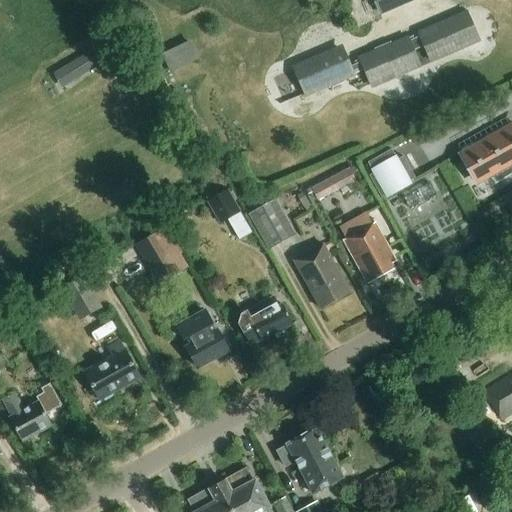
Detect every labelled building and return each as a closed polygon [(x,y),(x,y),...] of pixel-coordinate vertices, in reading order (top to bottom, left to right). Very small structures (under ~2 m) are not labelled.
[(401,0),(375,0),(381,12),(403,2),(401,0)] [(466,16),(469,15),(468,11),(418,33),(419,35),(413,38),(412,35),(390,44),(389,41),(373,48),(374,51),(353,61),(354,63),(348,66),(340,49),(294,69),(304,91),(300,93),(302,96),(329,84),(331,88),(344,82),(342,79),(360,71),(359,68),(363,66),(371,83),(416,63),(411,51),(424,45),(429,58),(475,38),(466,16)] [(169,50),(177,69),(206,57),(197,37),(169,50)] [(75,81),(104,65),(95,50),(67,66),(75,81)] [(511,168),(508,162),(511,159),(511,129),(463,157),(476,180),(488,173),(494,184),(511,174),(511,168)] [(393,149),(369,163),(374,173),(370,176),(383,198),(387,195),(389,198),(413,184),(411,180),(416,177),(404,156),(399,159),(393,149)] [(362,179),(355,166),(312,188),(319,202),(362,179)] [(243,210),(231,191),(209,203),(221,223),(243,210)] [(296,235),(276,200),(250,215),(270,250),(296,235)] [(392,263),(397,260),(376,223),(345,241),(365,278),(368,283),(394,268),(392,263)] [(170,234),(140,250),(159,284),(189,267),(170,234)] [(322,310),(351,293),(323,246),(294,263),(322,310)] [(89,281),(66,293),(80,320),(103,308),(89,281)] [(239,326),(245,338),(250,347),(260,341),(261,342),(274,335),(277,339),(283,335),(281,331),(292,325),(282,305),(278,307),(273,298),(255,307),(255,308),(242,315),(240,318),(239,322),(239,326)] [(175,327),(187,349),(184,350),(196,371),(228,353),(216,333),(215,334),(203,311),(175,327)] [(100,402),(140,380),(119,344),(108,351),(113,359),(84,375),(100,402)] [(0,368),(9,363),(0,347),(0,368)] [(511,377),(485,394),(502,422),(511,416),(511,377)] [(21,440),(49,424),(36,402),(22,409),(12,391),(0,397),(0,398),(10,414),(9,419),(21,440)] [(342,480),(314,431),(285,446),(286,447),(276,452),(285,467),(295,462),(313,496),(342,480)] [(246,470),(216,486),(231,511),(260,511),(268,508),(253,480),(252,481),(246,470)] [(231,511),(216,486),(188,502),(193,511),(231,511)] [(294,511),(286,498),(274,504),(277,511),(294,511)] [(324,511),(319,502),(299,511),(324,511)]
